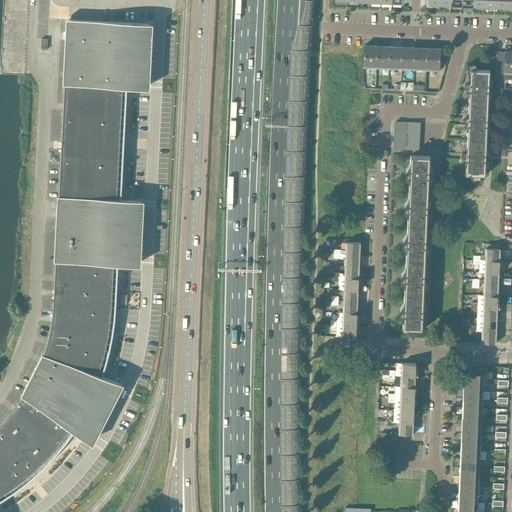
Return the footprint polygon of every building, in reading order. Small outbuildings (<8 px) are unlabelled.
[(65,85),(64,97),(125,100),(126,88),(145,89),(148,23),(66,19),(63,85),(65,85)] [(364,69),(376,69),(377,46),(373,46),(364,45),(364,69)] [(376,69),(389,70),(390,46),(377,46),(376,69)] [(389,70),(401,70),(402,47),(398,47),(390,46),(389,70)] [(401,70),(414,71),(415,47),(410,47),(402,47),(401,70)] [(427,48),(415,47),(414,71),(426,71),(427,48)] [(427,48),(426,71),(439,72),(440,48),(427,48)] [(497,63),(496,74),(505,74),(505,63),(497,63)] [(488,105),(489,85),(490,71),(476,70),(475,64),(467,66),(470,85),(465,85),(465,90),(470,90),(469,105),(488,105)] [(376,75),(376,89),(388,89),(388,76),(376,75)] [(64,97),(62,140),(123,143),(125,100),(64,97)] [(487,141),(488,105),(469,105),(468,120),(464,119),(463,124),(468,125),(467,140),(487,141)] [(62,140),(59,196),(120,200),(120,199),(123,143),(62,140)] [(485,176),(486,156),(487,141),(467,140),(466,155),(462,154),(462,159),(466,160),(465,175),(471,175),(472,181),(480,180),(480,176),(485,176)] [(410,155),(410,156),(410,165),(405,171),(405,176),(409,182),(409,190),(428,191),(430,156),(410,155)] [(427,226),(428,191),(409,190),(408,199),(404,206),(404,210),(408,217),(407,226),(427,226)] [(139,200),(120,199),(120,200),(59,196),(58,196),(56,229),(138,233),(139,200)] [(425,262),(427,226),(407,226),(407,234),(402,240),(402,245),(406,252),(406,261),(425,262)] [(117,264),(128,265),(136,265),(138,233),(56,229),(54,261),(56,261),(117,264)] [(360,256),(360,243),(346,242),(345,254),(345,255),(360,256)] [(499,261),(500,249),(486,249),(485,260),(485,261),(499,261)] [(359,267),(360,256),(345,255),(345,254),(340,254),(340,255),(333,254),(333,258),(340,258),(340,259),(345,259),(345,266),(359,267)] [(499,273),(499,272),(499,261),(485,261),(485,260),(480,260),(473,260),(473,265),(480,265),(479,272),(484,272),(499,273)] [(56,261),(54,288),(116,291),(117,264),(56,261)] [(424,295),(425,272),(425,262),(406,261),(406,269),(401,275),(401,280),(405,286),(405,295),(424,295)] [(333,273),(332,278),(359,279),(359,267),(345,266),(344,274),(339,274),(339,273),(333,273)] [(498,285),(499,273),(484,272),(484,284),(498,285)] [(332,278),(332,282),(339,282),(338,290),(344,290),(358,290),(359,279),(332,278)] [(483,295),(483,296),(498,296),(498,285),(484,284),(483,295)] [(54,288),(54,303),(115,306),(116,291),(54,288)] [(344,290),(343,302),(358,302),(358,290),(344,290)] [(423,331),(424,295),(405,295),(404,304),(399,310),(399,314),(403,321),(403,330),(409,330),(413,337),(417,330),(423,331)] [(471,302),(471,307),(497,308),(498,296),(483,296),(483,295),(478,295),(478,303),(471,302)] [(343,302),(343,313),(357,314),(358,302),(343,302)] [(115,306),(54,303),(53,314),(51,324),(112,335),(113,330),(114,321),(115,306)] [(471,307),(471,311),(478,312),(477,319),(496,320),(497,308),(471,307)] [(357,325),(357,314),(343,313),(337,313),(337,320),(330,320),(330,324),(357,325)] [(496,332),(496,320),(477,319),(477,326),(470,326),(470,330),(477,331),(477,330),(482,331),(496,332)] [(51,324),(49,335),(46,346),(43,354),(101,377),(101,375),(105,363),(109,350),(109,347),(112,335),(51,324)] [(336,337),(342,337),(356,338),(357,325),(330,324),(330,329),(337,329),(336,337)] [(495,343),(496,332),(482,331),(481,343),(495,343)] [(112,380),(101,375),(101,377),(43,354),(42,354),(32,375),(104,412),(119,382),(112,380)] [(389,371),(389,375),(396,375),(396,376),(401,376),(401,375),(415,376),(416,364),(402,364),(396,364),(396,371),(389,370),(389,371)] [(464,372),(464,381),(483,382),(484,374),(488,373),(488,372),(487,367),(474,370),(474,371),(475,371),(475,373),(464,372)] [(73,431),(89,441),(104,412),(32,375),(22,394),(74,429),(73,431)] [(401,376),(401,387),(415,388),(415,376),(401,375),(401,376)] [(464,381),(464,390),(483,391),(483,382),(464,381)] [(388,394),(388,398),(414,399),(415,388),(401,387),(395,387),(395,394),(388,394)] [(464,390),(463,399),(483,399),(483,391),(464,390)] [(17,403),(2,419),(47,463),(51,458),(56,453),(61,447),(65,441),(73,431),(74,429),(22,394),(21,396),(22,396),(17,403)] [(388,398),(388,402),(395,403),(394,410),(400,411),(414,411),(414,399),(388,398)] [(482,408),(483,399),(463,399),(463,407),(482,408)] [(482,417),(482,408),(463,407),(462,416),(482,417)] [(414,411),(400,411),(394,410),(394,417),(387,417),(387,422),(413,423),(414,411)] [(481,425),(482,417),(462,416),(462,424),(481,425)] [(0,471),(11,489),(13,491),(15,490),(23,484),(26,482),(34,475),(37,472),(46,463),(47,463),(2,420),(0,422),(0,471)] [(413,435),(413,423),(387,422),(387,426),(394,426),(394,423),(399,423),(399,434),(413,435)] [(462,424),(462,433),(481,434),(481,425),(462,424)] [(462,433),(461,442),(481,442),(481,434),(462,433)] [(480,451),(481,442),(461,442),(461,450),(480,451)] [(480,459),(480,451),(461,450),(461,459),(480,459)] [(479,468),(480,459),(461,459),(460,467),(479,468)] [(479,477),(479,468),(460,467),(460,476),(479,477)] [(0,499),(3,498),(12,492),(13,491),(11,489),(0,471),(0,499)] [(479,485),(479,477),(460,476),(459,484),(479,485)] [(478,494),(479,485),(459,484),(459,493),(478,494)] [(478,502),(478,494),(459,493),(459,502),(478,502)] [(478,511),(478,502),(459,502),(458,510),(478,511)]
